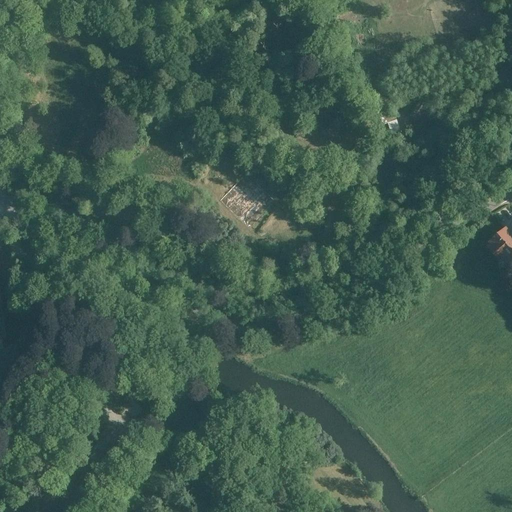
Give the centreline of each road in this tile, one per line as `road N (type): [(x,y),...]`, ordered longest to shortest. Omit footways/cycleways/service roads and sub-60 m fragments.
road 1 (tertiary): [(511,190),(299,318),(259,325),(188,305),(0,200)]
road 2 (track): [(115,409),(151,408),(174,389),(174,363),(148,327),(16,251),(0,232)]
